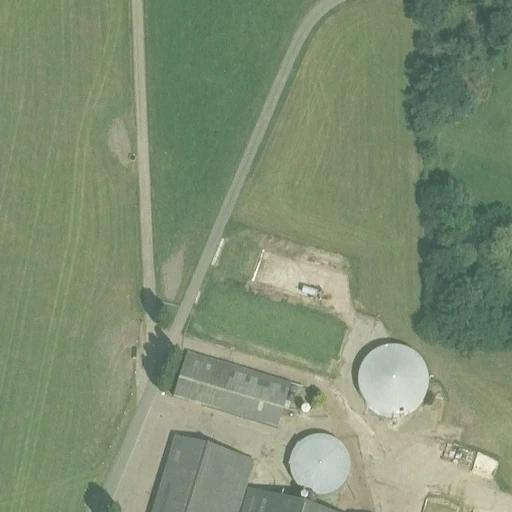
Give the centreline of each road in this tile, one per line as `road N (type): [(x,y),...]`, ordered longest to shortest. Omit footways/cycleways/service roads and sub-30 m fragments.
road 1 (unclassified): [(100,511),(305,34),(346,0)]
road 2 (track): [(160,373),(139,0)]
